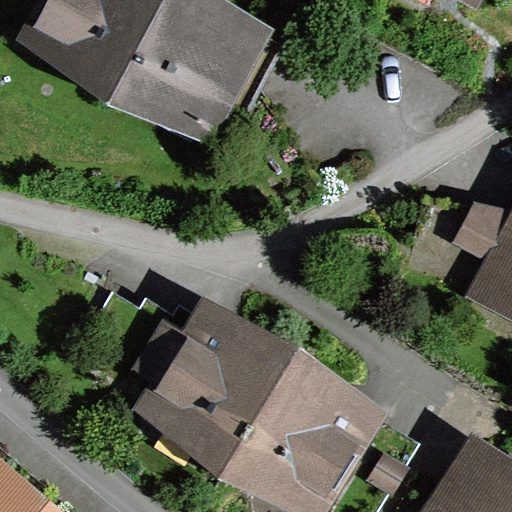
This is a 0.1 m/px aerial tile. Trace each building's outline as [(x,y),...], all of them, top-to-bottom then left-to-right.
[(274,51),(178,0),(59,0),(41,35),(81,56),(75,67),(157,112),(164,100),(203,122),(216,97),(242,111),(274,51)] [(493,289),(511,298),(511,217),(478,209),(461,281),(493,289)] [(157,408),(198,433),(191,443),(262,488),(269,477),(326,511),(375,511),(410,458),(358,425),(364,417),(211,321),(192,351),(165,335),(145,367),(171,384),(157,408)] [(392,511),(511,511),(511,484),(475,461),(448,505),(412,482),(392,511)] [(28,511),(0,487),(0,511),(28,511)]
